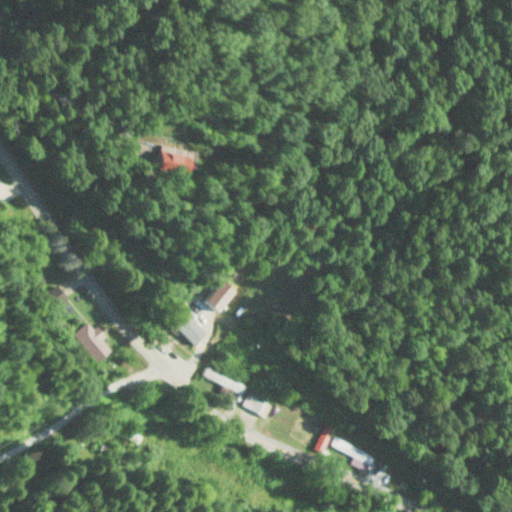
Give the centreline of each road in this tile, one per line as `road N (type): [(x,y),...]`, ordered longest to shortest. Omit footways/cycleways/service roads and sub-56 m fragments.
road 1 (tertiary): [(433,511),(241,430),(180,388),(81,269),(0,148)]
road 2 (residential): [(142,346),(107,376),(0,429)]
